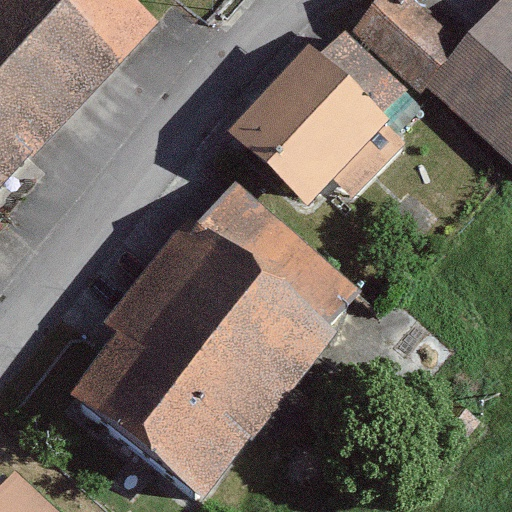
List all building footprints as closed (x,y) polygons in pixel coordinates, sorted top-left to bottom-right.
[(0,0),(0,186),(141,27),(107,0),(0,0)] [(406,0),(364,0),(347,19),(511,167),(511,0),(489,0),(452,41),(406,0)] [(340,47),(317,74),(373,121),(396,95),(340,47)] [(317,74),(292,54),(219,138),(300,208),(373,121),(317,74)] [(364,305),(222,193),(60,397),(203,509),(364,305)] [(0,511),(38,511),(0,476),(0,511)]
